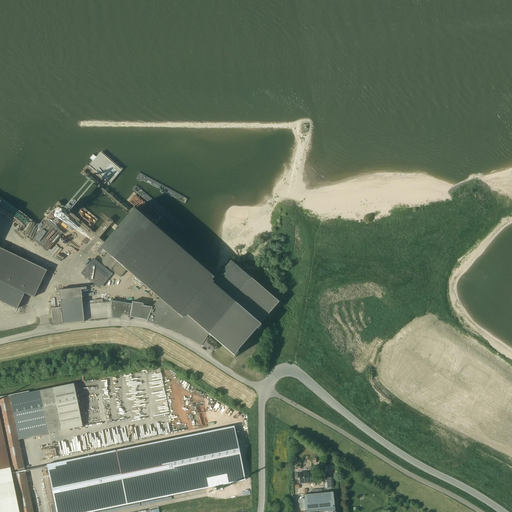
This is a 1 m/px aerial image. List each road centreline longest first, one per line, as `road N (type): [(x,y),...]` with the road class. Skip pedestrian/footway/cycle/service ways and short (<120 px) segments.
road 1 (unclassified): [(502,511),(399,453),(299,373),(281,371),(264,389)]
road 2 (unclassified): [(264,389),(143,325),(87,325),(0,341)]
road 3 (unclassified): [(480,511),(264,389)]
road 4 (unclassified): [(264,389),(259,511)]
